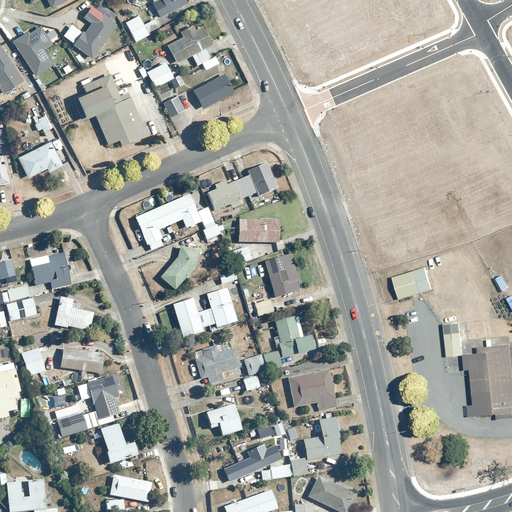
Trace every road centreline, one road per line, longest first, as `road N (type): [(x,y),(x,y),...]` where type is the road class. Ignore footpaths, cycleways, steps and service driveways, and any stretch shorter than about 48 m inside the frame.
road 1 (tertiary): [(398,511),(363,333),(290,118)]
road 2 (residential): [(183,511),(130,309),(84,207)]
road 3 (residential): [(84,207),(290,118)]
road 4 (residential): [(290,118),(482,30)]
road 5 (tertiary): [(290,118),(232,0)]
